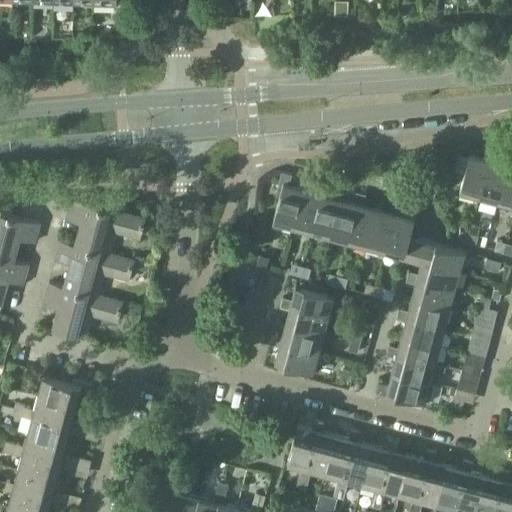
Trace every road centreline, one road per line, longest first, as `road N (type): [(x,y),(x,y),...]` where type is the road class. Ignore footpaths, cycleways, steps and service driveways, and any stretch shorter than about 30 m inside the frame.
road 1 (tertiary): [(511,76),(182,100)]
road 2 (tertiary): [(189,135),(511,101)]
road 3 (residential): [(131,365),(26,333),(58,211)]
road 4 (residential): [(501,342),(473,440),(364,408)]
road 5 (tertiary): [(0,152),(189,135)]
road 6 (tertiary): [(182,100),(0,114)]
road 7 (residential): [(189,135),(181,307)]
road 8 (residential): [(92,511),(131,365)]
